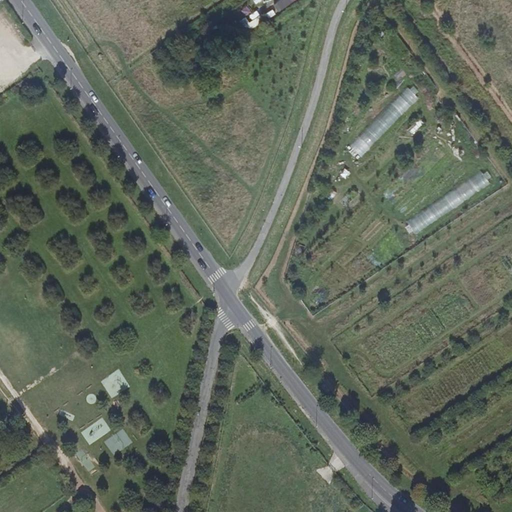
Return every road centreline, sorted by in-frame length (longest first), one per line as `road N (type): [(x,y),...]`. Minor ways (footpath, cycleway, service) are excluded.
road 1 (tertiary): [(21,0),(238,309)]
road 2 (tertiary): [(238,309),(347,452),(411,511)]
road 3 (unclassified): [(238,309),(217,331),(181,511)]
